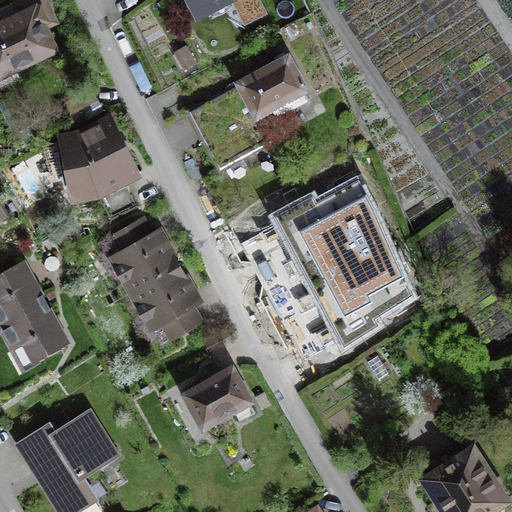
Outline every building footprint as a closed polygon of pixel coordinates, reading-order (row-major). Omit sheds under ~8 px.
[(0,71),(57,47),(49,28),(60,23),(49,0),(13,0),(2,5),(7,17),(0,20),(0,71)] [(190,0),(199,17),(231,0),(190,0)] [(234,76),(240,88),(253,115),(307,87),(287,49),(234,76)] [(267,142),(253,115),(240,88),(192,113),(220,167),(267,142)] [(88,134),(59,141),(69,198),(98,192),(140,173),(115,120),(88,134)] [(329,184),(271,215),(272,261),(305,262),(319,244),(348,244),(348,261),(386,261),(387,251),(386,226),(380,213),(369,212),(367,207),(376,195),(369,183),(329,184)] [(129,291),(181,262),(161,225),(109,254),(129,291)] [(0,303),(9,320),(48,300),(26,257),(0,270),(0,303)] [(210,314),(181,262),(129,291),(158,343),(210,314)] [(69,341),(48,300),(9,320),(30,361),(69,341)] [(232,360),(179,388),(201,427),(253,399),(232,360)] [(451,391),(431,403),(437,414),(457,402),(451,391)] [(50,419),(12,443),(53,511),(81,511),(101,500),(86,477),(121,456),(92,407),(55,428),(50,419)] [(473,438),(420,471),(444,511),(484,511),(509,497),(473,438)]
